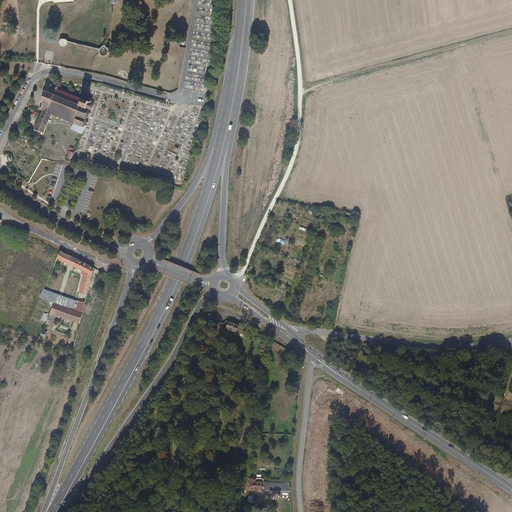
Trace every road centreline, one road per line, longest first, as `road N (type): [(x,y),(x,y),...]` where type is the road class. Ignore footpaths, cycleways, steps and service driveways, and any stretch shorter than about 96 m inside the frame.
road 1 (primary): [(229,114),(173,286),(54,511)]
road 2 (primary): [(63,511),(214,291)]
road 3 (primary): [(131,263),(44,511)]
road 4 (primary): [(511,488),(314,357)]
road 5 (unclassified): [(290,336),(308,330),(443,347),(511,341)]
road 6 (track): [(511,30),(300,93)]
road 7 (track): [(300,93),(291,168),(242,274)]
road 8 (primary): [(223,274),(229,114)]
road 9 (primary): [(229,114),(187,196),(142,243)]
road 10 (unclassified): [(300,511),(299,455),(314,357)]
road 11 (residential): [(0,181),(107,243)]
